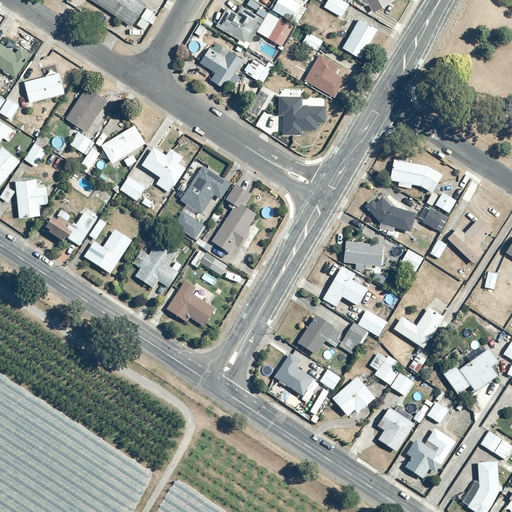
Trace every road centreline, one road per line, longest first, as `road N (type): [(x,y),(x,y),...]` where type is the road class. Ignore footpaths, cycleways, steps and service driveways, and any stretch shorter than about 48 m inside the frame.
road 1 (tertiary): [(0,245),(215,386)]
road 2 (tertiary): [(215,386),(408,511)]
road 3 (tertiary): [(215,386),(327,194)]
road 4 (residential): [(327,194),(142,84)]
road 5 (residential): [(382,98),(511,182)]
road 6 (residential): [(142,84),(13,0)]
